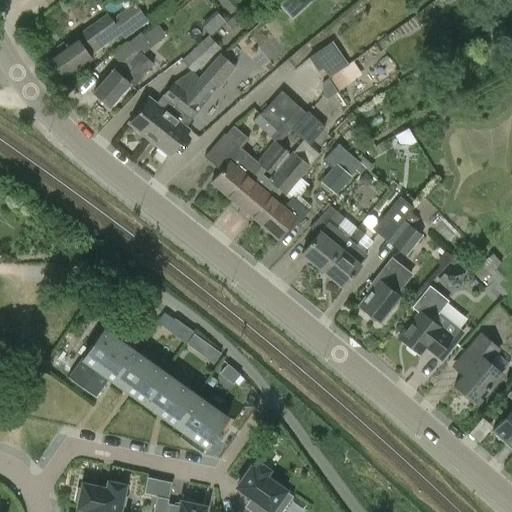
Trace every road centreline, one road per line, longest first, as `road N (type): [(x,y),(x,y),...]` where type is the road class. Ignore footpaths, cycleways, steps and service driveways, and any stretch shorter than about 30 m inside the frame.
road 1 (residential): [(511,501),(59,130),(26,97),(0,49)]
road 2 (unclassified): [(357,511),(272,398),(227,350),(147,288),(102,273),(0,270)]
road 3 (residential): [(218,478),(71,447),(36,493)]
